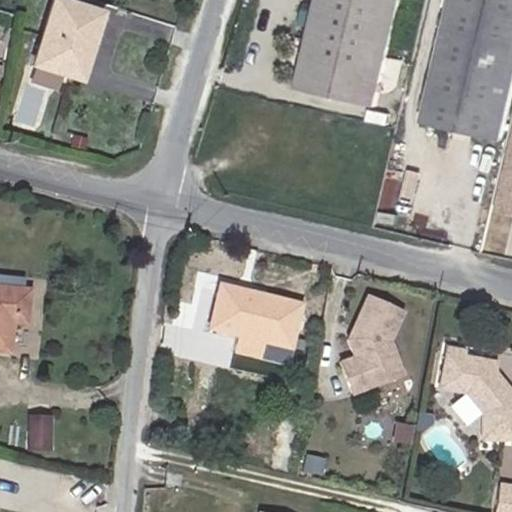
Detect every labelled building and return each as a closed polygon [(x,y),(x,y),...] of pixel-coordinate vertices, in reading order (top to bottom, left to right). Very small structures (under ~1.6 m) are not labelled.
[(79,80),(100,12),(64,0),(52,0),(32,65),(79,80)] [(319,0),(314,25),(392,40),(400,0),(319,0)] [(501,138),(511,89),(511,0),(451,0),(423,120),(501,138)] [(378,104),(392,40),(314,25),(301,85),(378,104)] [(214,131),(203,128),(200,141),(211,144),(214,131)] [(511,210),(511,160),(502,208),(511,210)] [(294,302),(216,283),(205,325),(236,331),(232,350),(260,355),(264,338),(285,343),(294,302)] [(0,347),(5,348),(8,320),(21,322),(26,287),(0,284),(0,347)] [(339,365),(351,395),(399,376),(390,352),(383,349),(400,310),(365,296),(352,325),(354,331),(353,340),(347,342),(353,359),(339,365)] [(457,350),(441,347),(434,387),(460,393),(478,407),(484,433),(511,426),(511,398),(490,370),(486,373),(478,367),(479,361),(455,357),(457,350)] [(491,363),(479,361),(478,367),(486,373),(490,370),(491,363)] [(49,417),(28,416),(26,448),(47,450),(49,417)] [(407,443),(410,428),(395,425),(393,440),(407,443)] [(321,475),(324,460),(307,456),(303,471),(321,475)] [(511,511),(511,493),(497,490),(492,511),(511,511)]
